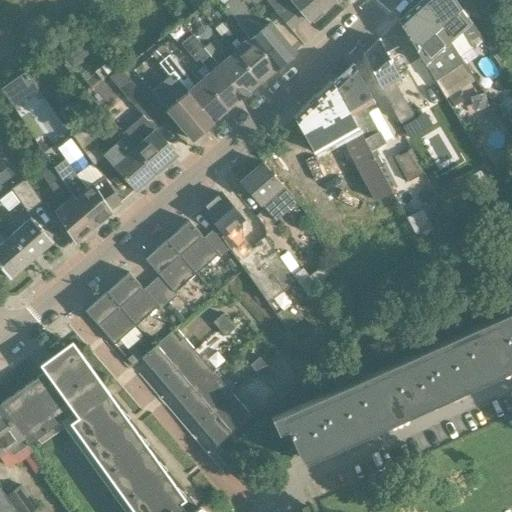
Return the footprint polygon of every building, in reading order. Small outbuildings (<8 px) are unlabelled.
[(231,0),(225,6),(234,17),(239,24),(237,26),(275,70),(276,71),(296,54),(270,23),(264,27),(250,10),(261,0),(231,0)] [(333,1),(332,0),(266,0),(291,31),(297,26),(306,18),(309,21),(333,1)] [(451,43),(423,0),(422,0),(399,22),(425,65),(434,83),(453,70),(464,62),(451,43)] [(423,0),(451,43),(462,33),(473,49),(484,41),(454,0),(423,0)] [(239,24),(234,17),(225,25),(230,31),(222,37),(235,53),(260,83),(275,70),(237,26),(239,24)] [(244,97),(206,52),(193,35),(182,44),(197,63),(202,59),(212,72),(204,79),(229,109),(244,97)] [(161,45),(170,56),(177,50),(168,39),(161,45)] [(91,47),(85,40),(77,46),(83,54),(91,47)] [(379,40),(363,55),(400,122),(411,117),(395,82),(401,78),(379,40)] [(260,83),(235,53),(226,60),(214,45),(206,52),(244,97),(260,83)] [(229,109),(204,79),(195,86),(170,56),(159,65),(170,78),(173,75),(213,122),(229,109)] [(353,65),(334,84),(371,153),(377,150),(385,146),(365,108),(373,103),(373,102),(353,65)] [(121,134),(124,137),(156,174),(177,156),(150,125),(161,115),(121,69),(112,77),(144,114),(121,134)] [(173,75),(170,78),(152,93),(193,141),(214,124),(213,122),(173,75)] [(24,92),(16,81),(4,90),(11,101),(24,92)] [(348,151),(374,201),(391,192),(371,153),(334,84),(295,121),(315,154),(345,138),(348,151)] [(457,91),(447,98),(452,107),(463,100),(457,91)] [(156,174),(124,137),(103,155),(80,129),(72,137),(95,170),(107,160),(135,192),(156,174)] [(425,173),(412,149),(395,158),(408,182),(425,173)] [(53,168),(93,228),(111,212),(110,210),(121,203),(104,178),(93,185),(86,191),(65,160),(53,168)] [(269,214),(291,196),(263,164),(242,183),(269,214)] [(0,197),(10,191),(25,180),(16,166),(0,177),(0,197)] [(93,228),(53,168),(42,175),(63,206),(55,212),(75,244),(93,228)] [(455,186),(438,196),(443,204),(460,194),(463,200),(471,195),(468,189),(483,180),(478,172),(463,181),(459,175),(451,180),(455,186)] [(25,180),(10,191),(27,216),(43,205),(25,180)] [(221,238),(230,249),(267,303),(274,298),(296,282),(267,241),(252,252),(243,240),(241,221),(242,220),(221,194),(202,210),(224,236),(221,238)] [(9,238),(30,263),(53,243),(40,228),(39,229),(31,219),(9,238)] [(230,249),(221,238),(214,228),(203,238),(189,221),(166,240),(195,274),(216,256),(219,259),(230,249)] [(30,263),(9,238),(0,245),(0,268),(10,280),(30,263)] [(151,283),(168,303),(177,295),(175,292),(195,274),(166,240),(144,259),(159,276),(151,283)] [(226,262),(231,270),(237,266),(231,258),(226,262)] [(308,295),(332,270),(328,263),(307,277),(303,269),(294,275),(308,295)] [(106,292),(135,326),(156,308),(159,311),(168,303),(151,283),(144,290),(128,273),(106,292)] [(135,326),(106,292),(84,311),(114,345),(135,326)] [(219,330),(229,322),(223,315),(213,323),(219,330)] [(511,317),(273,425),(278,434),(287,430),(299,458),(511,363),(511,317)] [(235,329),(229,322),(219,330),(225,337),(235,329)] [(141,358),(141,359),(160,380),(194,351),(175,329),(141,358)] [(0,407),(27,445),(58,423),(106,390),(76,349),(0,404),(0,407)] [(194,351),(160,380),(179,402),(213,372),(194,351)] [(141,359),(141,358),(136,352),(127,360),(132,367),(141,359)] [(257,372),(266,365),(260,358),(251,365),(257,372)] [(272,372),(266,365),(257,372),(263,380),(272,372)] [(213,372),(179,402),(197,424),(231,394),(213,372)] [(106,390),(58,423),(121,511),(206,511),(205,511),(199,507),(197,509),(189,497),(179,504),(105,400),(110,396),(106,390)] [(231,394),(197,424),(216,445),(250,416),(231,394)] [(27,445),(0,407),(0,455),(7,450),(12,458),(28,446),(27,446),(27,445)] [(40,511),(22,485),(6,497),(16,511),(40,511)] [(16,511),(6,497),(0,489),(0,511),(16,511)]
